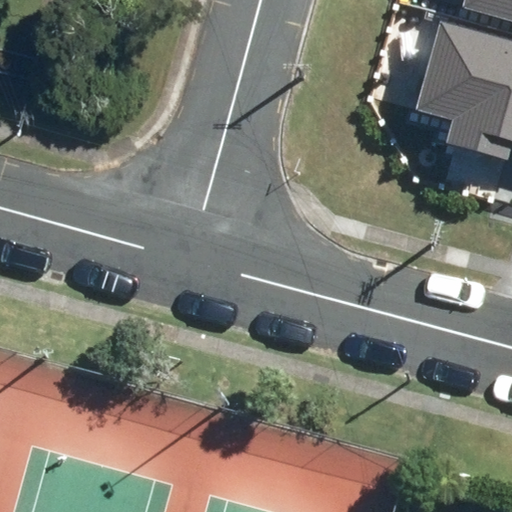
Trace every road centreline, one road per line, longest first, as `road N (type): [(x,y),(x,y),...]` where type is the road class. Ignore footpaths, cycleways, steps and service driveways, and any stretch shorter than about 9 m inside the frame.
road 1 (residential): [(193,263),(511,351)]
road 2 (residential): [(264,0),(193,263)]
road 3 (residential): [(0,209),(193,263)]
